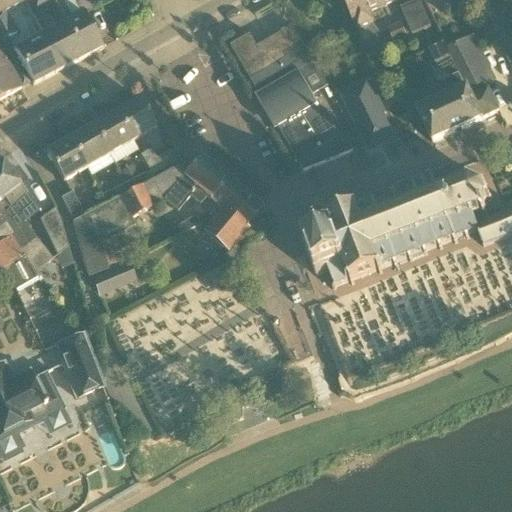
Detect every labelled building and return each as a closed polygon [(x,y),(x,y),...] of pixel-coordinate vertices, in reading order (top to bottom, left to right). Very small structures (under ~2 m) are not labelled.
[(26,3),(24,0),(0,0),(0,17),(6,14),(26,3)] [(56,32),(49,36),(67,70),(103,51),(84,17),(72,23),(60,0),(31,0),(26,3),(35,19),(46,13),(56,32)] [(355,21),(359,29),(374,23),(370,15),(403,0),(343,0),(353,22),(355,21)] [(431,27),(420,0),(401,9),(412,35),(431,27)] [(438,0),(443,9),(454,2),(453,0),(438,0)] [(33,88),(67,70),(49,36),(16,54),(8,40),(17,35),(6,14),(0,17),(0,52),(22,91),(31,85),(33,88)] [(394,39),(407,31),(400,21),(387,29),(394,39)] [(231,48),(252,83),(282,65),(280,61),(305,47),(293,28),(258,49),(250,37),(231,48)] [(449,49),(461,75),(470,95),(497,83),(474,38),(449,49)] [(428,52),(435,67),(450,60),(443,45),(428,52)] [(282,65),(252,83),(260,97),(258,101),(275,129),(279,129),(304,173),(354,152),(332,113),(323,119),(317,108),(319,107),(302,79),(318,69),(305,47),(280,61),(282,65)] [(0,103),(22,91),(0,52),(0,103)] [(473,100),(470,95),(461,75),(441,85),(445,94),(448,100),(418,113),(434,146),(500,114),(490,92),(473,100)] [(363,88),(339,101),(364,146),(388,133),(363,88)] [(140,101),(117,114),(135,143),(157,130),(140,101)] [(135,143),(117,114),(94,127),(111,156),(132,145),(135,143)] [(94,127),(71,140),(88,169),(111,156),(94,127)] [(88,169),(71,140),(49,152),(66,182),(86,171),(88,169)] [(152,177),(155,176),(176,164),(169,153),(156,160),(151,151),(141,157),(152,177)] [(208,198),(224,210),(241,191),(202,157),(187,175),(178,168),(150,184),(132,193),(115,202),(76,222),(90,279),(109,272),(102,246),(135,228),(131,220),(154,209),(154,207),(164,200),(172,191),(186,203),(191,198),(201,206),(208,198)] [(10,174),(1,162),(0,162),(0,214),(5,220),(13,233),(26,258),(36,274),(53,260),(25,225),(41,212),(23,187),(28,181),(19,170),(10,174)] [(133,167),(121,174),(132,193),(150,184),(146,175),(139,179),(133,167)] [(456,173),(457,171),(458,168),(455,167),(453,172),(444,175),(443,171),(440,172),(441,176),(432,179),(431,176),(428,177),(429,181),(417,185),(416,181),(413,183),(414,186),(403,191),(401,187),(383,194),(384,198),(372,202),(371,199),(368,200),(369,204),(357,208),(356,205),(352,206),(354,210),(329,219),(327,215),(324,217),(326,220),(313,226),(309,224),(307,227),(312,229),(315,237),(311,238),(309,242),(310,246),(304,248),(316,278),(329,273),(334,287),(332,291),(336,293),(337,289),(350,284),(352,287),(355,286),(354,283),(379,273),(380,277),(383,275),(382,272),(394,267),(396,271),(399,269),(398,266),(409,261),(411,265),(429,258),(427,254),(439,250),(441,253),(444,252),(442,248),(454,244),(456,248),(459,246),(457,243),(466,239),(467,243),(471,242),(469,238),(478,235),(484,250),(511,239),(511,215),(489,224),(485,214),(486,212),(484,211),(488,204),(493,204),(493,201),(488,201),(484,191),(488,188),(486,185),(482,189),(473,185),(473,180),(470,180),(470,185),(461,187),(456,173)] [(115,202),(132,193),(121,174),(109,180),(116,191),(110,194),(115,202)] [(245,229),(262,209),(241,191),(224,210),(204,233),(229,254),(248,231),(245,229)] [(72,195),(61,201),(72,220),(82,214),(72,195)] [(61,223),(55,211),(39,223),(57,258),(68,249),(61,223)] [(0,275),(7,271),(18,293),(39,279),(36,274),(26,258),(13,233),(5,220),(0,214),(0,275)] [(193,219),(177,229),(182,236),(208,222),(205,216),(196,221),(193,219)] [(105,275),(91,282),(98,300),(113,294),(105,275)] [(56,350),(64,368),(77,401),(99,392),(79,341),(56,350)] [(65,413),(46,376),(32,383),(29,375),(13,383),(4,367),(0,369),(0,462),(2,462),(3,465),(19,457),(17,453),(21,451),(15,439),(65,413)] [(251,416),(249,413),(231,421),(233,425),(241,431),(250,426),(251,416)]
